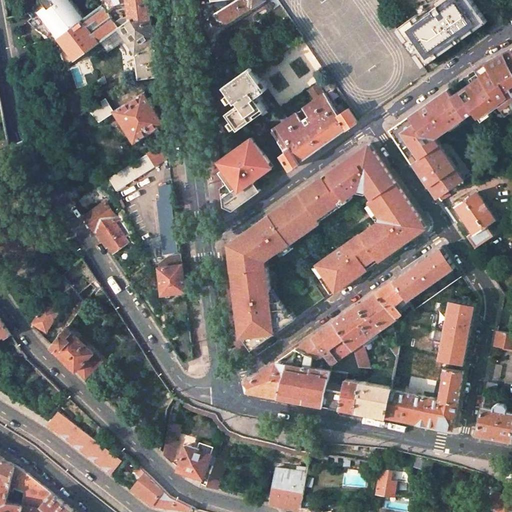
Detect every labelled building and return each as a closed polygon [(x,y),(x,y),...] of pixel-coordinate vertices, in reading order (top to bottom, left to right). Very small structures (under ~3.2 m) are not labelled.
[(28,47),(34,55),(53,40),(59,38),(59,37),(83,19),(85,17),(72,0),(39,0),(28,12),(33,17),(18,28),(22,48),(28,47)] [(109,0),(105,3),(103,4),(120,27),(128,20),(151,18),(149,0),(109,0)] [(248,0),(235,0),(215,12),(223,24),(252,6),(248,0)] [(406,41),(423,67),(463,39),(460,35),(484,18),(471,0),(445,0),(432,9),(434,12),(431,14),(429,12),(415,21),(413,18),(401,26),(409,39),(406,41)] [(445,0),(444,0),(437,0),(429,6),(413,18),(415,21),(429,12),(431,14),(434,12),(432,9),(445,0)] [(85,17),(83,19),(99,42),(120,27),(103,4),(85,17)] [(215,12),(204,20),(212,33),(224,25),(223,24),(215,12)] [(128,20),(120,27),(127,36),(151,18),(128,20)] [(151,18),(127,36),(136,48),(140,78),(159,76),(151,18)] [(463,39),(487,22),(484,18),(460,35),(463,39)] [(83,19),(59,37),(76,59),(99,42),(83,19)] [(397,29),(406,41),(409,39),(401,26),(397,29)] [(511,47),(491,58),(449,88),(467,115),(476,109),(480,115),(495,105),(496,106),(497,111),(499,114),(503,118),(506,120),(511,122),(511,47)] [(253,67),(225,84),(231,93),(237,101),(239,99),(241,102),(229,111),(240,127),(267,109),(258,95),(268,88),(253,67)] [(318,82),(309,89),(316,100),(326,93),(318,82)] [(439,197),(455,186),(466,179),(437,136),(467,115),(449,88),(392,128),(423,174),(439,197)] [(146,91),(116,110),(136,141),(165,122),(165,121),(146,91)] [(316,100),(267,134),(288,163),(291,168),(293,167),(302,161),(349,127),(358,121),(349,107),(340,114),(326,93),(316,100)] [(106,99),(90,110),(98,121),(114,111),(106,99)] [(257,193),(262,190),(254,179),(274,166),(254,136),(220,159),(225,204),(234,209),(257,193)] [(167,141),(110,177),(118,189),(155,166),(169,158),(167,141)] [(313,206),(319,215),(362,185),(385,218),(323,261),(340,286),(428,225),(371,142),(302,191),(313,206)] [(288,163),(281,168),(284,173),(291,168),(288,163)] [(171,184),(160,186),(162,200),(172,199),(173,199),(171,184)] [(340,286),(323,261),(277,293),(270,236),(313,206),(302,191),(230,242),(232,261),(243,344),(252,348),(282,327),(340,286)] [(478,191),(457,205),(475,232),(487,224),(496,218),(478,191)] [(162,200),(159,200),(165,254),(178,252),(172,199),(162,200)] [(106,202),(86,216),(112,254),(129,242),(117,223),(122,219),(118,211),(114,214),(106,202)] [(475,232),(469,236),(476,246),(494,234),(487,224),(475,232)] [(416,309),(462,276),(451,259),(442,246),(395,279),(416,309)] [(181,253),(170,255),(160,262),(160,267),(183,264),(181,253)] [(142,264),(126,275),(133,284),(148,274),(142,264)] [(183,264),(160,267),(163,293),(186,290),(183,264)] [(395,279),(378,290),(399,317),(400,316),(404,313),(406,315),(416,309),(395,279)] [(378,290),(358,304),(379,331),(399,317),(378,290)] [(51,299),(37,321),(51,331),(66,308),(51,299)] [(379,331),(358,304),(355,307),(373,335),(379,331)] [(355,307),(335,321),(354,348),(364,341),(373,335),(355,307)] [(0,337),(6,334),(8,336),(12,334),(0,316),(0,337)] [(335,321),(313,336),(332,363),(354,348),(335,321)] [(94,353),(68,327),(52,345),(77,370),(94,353)] [(511,331),(498,330),(495,341),(503,342),(511,343),(511,331)] [(313,336),(298,347),(312,354),(332,363),(313,336)] [(364,341),(354,348),(360,366),(371,367),(364,341)] [(401,341),(392,348),(398,355),(401,341)] [(298,347),(279,359),(290,361),(310,365),(312,354),(298,347)] [(466,363),(468,350),(461,349),(455,347),(452,360),(466,363)] [(354,348),(332,363),(330,369),(347,372),(362,375),(360,366),(354,348)] [(102,361),(94,353),(77,370),(86,378),(102,361)] [(250,389),(280,395),(290,361),(279,359),(248,382),(249,389),(250,389)] [(459,402),(466,363),(452,360),(447,364),(441,395),(441,398),(459,402)] [(310,365),(290,361),(280,395),(304,400),(310,365)] [(330,369),(310,365),(304,400),(324,404),(330,369)] [(347,372),(330,369),(324,404),(341,407),(346,378),(347,372)] [(362,375),(347,372),(346,378),(341,407),(356,409),(361,381),(362,375)] [(392,386),(361,381),(356,409),(387,415),(392,389),(392,386)] [(486,391),(498,393),(499,384),(488,382),(486,391)] [(414,393),(392,389),(387,415),(405,419),(428,423),(454,428),(459,402),(441,398),(438,398),(417,394),(414,393)] [(494,408),(483,406),(478,433),(510,439),(511,439),(511,411),(507,410),(508,407),(505,403),(499,402),(495,404),(494,408)] [(122,460),(59,411),(50,423),(113,472),(122,460)] [(174,421),(171,420),(168,436),(175,437),(178,421),(174,421)] [(225,434),(219,431),(215,443),(221,445),(225,434)] [(175,437),(168,436),(165,453),(172,461),(179,438),(175,437)] [(214,447),(200,443),(198,448),(188,444),(180,468),(188,475),(202,483),(206,470),(208,463),(214,447)] [(0,511),(42,511),(40,508),(42,506),(52,493),(25,469),(17,465),(0,455),(0,511)] [(414,457),(412,465),(431,469),(433,461),(414,457)] [(225,462),(216,459),(214,465),(212,472),(207,485),(215,487),(225,462)] [(214,465),(208,463),(206,470),(212,472),(214,465)] [(166,489),(140,464),(136,469),(143,476),(133,488),(154,504),(166,489)] [(278,469),(274,497),(270,496),(270,501),(302,510),(303,504),(308,469),(296,467),(296,472),(278,469)] [(398,471),(381,469),(378,492),(395,494),(398,471)] [(489,504),(504,511),(511,511),(511,498),(501,492),(501,491),(500,490),(500,488),(499,487),(497,486),(495,486),(494,486),(492,487),(487,481),(481,485),(471,484),(470,489),(480,491),(480,490),(490,502),(489,504)] [(172,495),(166,489),(154,504),(195,510),(196,507),(172,495)] [(53,494),(52,493),(42,506),(50,511),(66,511),(72,508),(53,494)]
